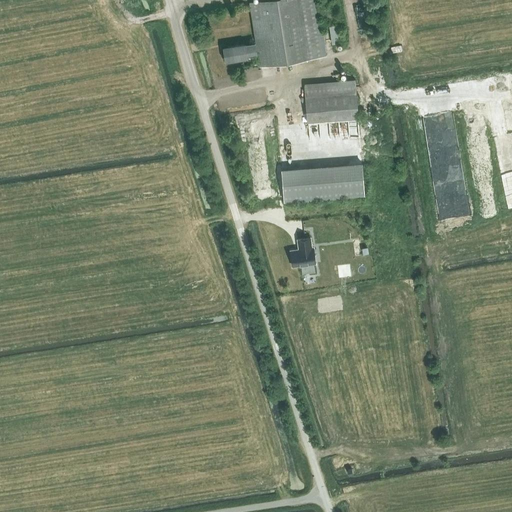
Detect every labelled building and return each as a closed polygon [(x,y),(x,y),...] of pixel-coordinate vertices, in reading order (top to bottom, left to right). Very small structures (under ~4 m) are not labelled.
[(245,42),(240,43),(222,46),(225,61),(240,59),(248,58),(247,56),(258,55),(259,64),(324,54),(314,0),(258,0),(248,2),(256,44),(246,46),(245,42)] [(341,42),(339,24),(329,26),(331,43),(341,42)] [(306,121),(357,117),(354,78),(303,82),(306,121)] [(284,200),(364,194),(362,163),(281,170),(284,200)] [(292,266),(301,265),(313,263),(315,263),(313,247),(312,247),(310,237),(297,239),(299,249),(290,250),(292,266)]
